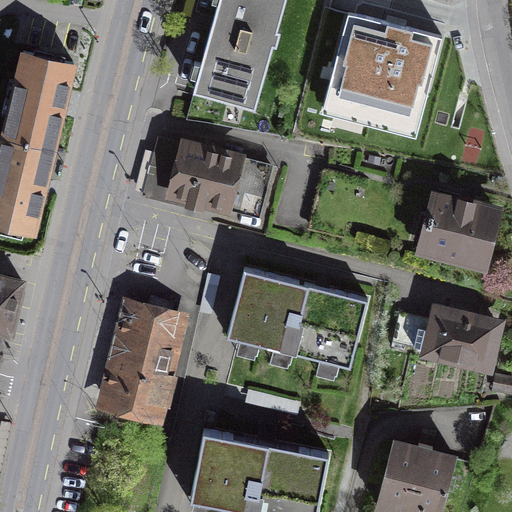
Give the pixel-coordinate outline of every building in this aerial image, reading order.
[(219,0),(198,87),(257,103),(284,0),(219,0)] [(442,36),(349,11),(323,110),(416,135),(442,36)] [(74,62),(23,50),(3,135),(53,147),(74,62)] [(257,103),(198,87),(187,118),(265,133),(270,107),(257,103)] [(53,147),(3,135),(0,148),(0,223),(33,232),(53,147)] [(185,142),(181,158),(158,152),(147,193),(186,204),(189,195),(236,208),(237,203),(259,209),(270,165),(185,142)] [(328,168),(312,228),(344,236),(359,176),(328,168)] [(432,213),(430,212),(427,224),(429,225),(424,246),(481,261),(495,208),(459,199),(458,201),(437,195),(432,213)] [(368,297),(244,266),(227,333),(350,365),(368,297)] [(0,341),(3,329),(9,330),(21,280),(0,275),(0,341)] [(96,412),(171,423),(189,307),(122,297),(110,377),(102,376),(96,412)] [(435,319),(400,311),(393,340),(487,363),(497,322),(438,308),(435,319)] [(509,382),(489,378),(486,393),(506,396),(509,382)] [(269,441),(204,428),(191,496),(250,508),(263,510),(272,511),(316,511),(329,453),(299,447),(298,453),(267,447),(269,441)] [(417,446),(394,440),(377,504),(393,508),(392,511),(439,511),(455,456),(431,450),(433,444),(419,441),(417,446)]
